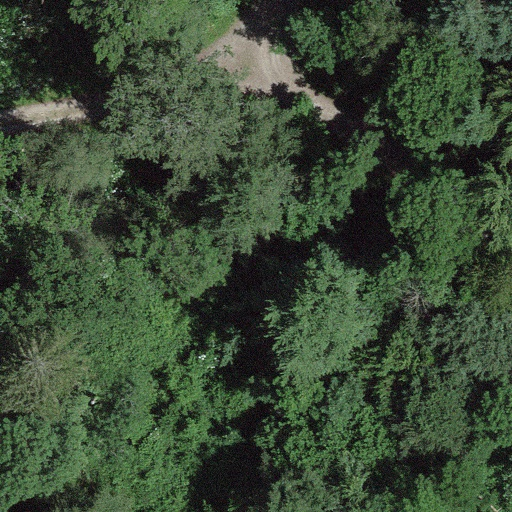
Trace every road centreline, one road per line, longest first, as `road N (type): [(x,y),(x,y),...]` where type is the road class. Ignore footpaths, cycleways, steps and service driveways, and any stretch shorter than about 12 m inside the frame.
road 1 (track): [(264,55),(511,258)]
road 2 (track): [(0,122),(184,93),(264,55)]
